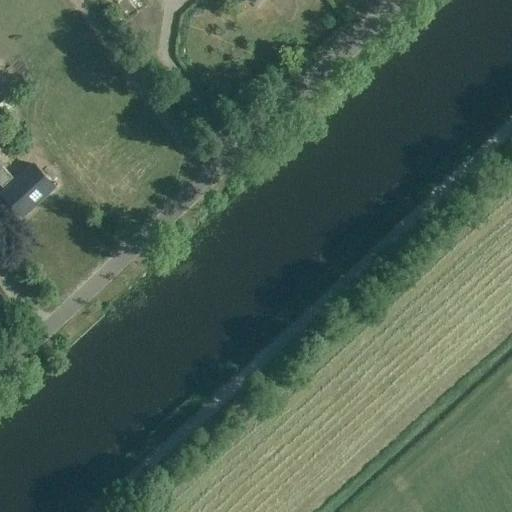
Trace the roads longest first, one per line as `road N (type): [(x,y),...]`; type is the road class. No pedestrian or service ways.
road 1 (track): [(93,511),(511,122)]
road 2 (unclassified): [(0,372),(393,0)]
road 3 (track): [(77,0),(208,175)]
